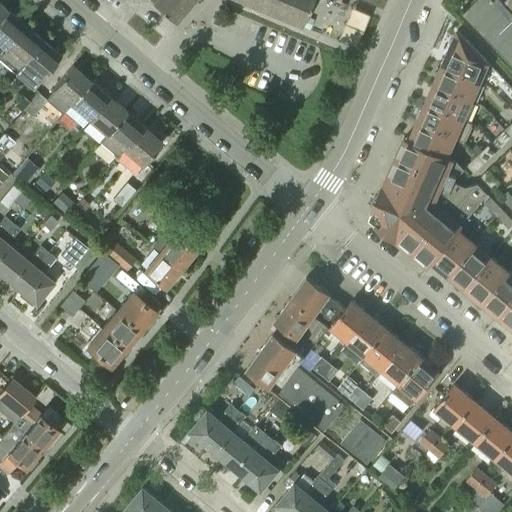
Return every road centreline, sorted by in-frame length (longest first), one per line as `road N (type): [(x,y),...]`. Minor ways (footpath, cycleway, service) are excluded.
road 1 (residential): [(312,209),(64,0)]
road 2 (tertiary): [(140,435),(312,209)]
road 3 (residential): [(511,373),(312,209)]
road 4 (tertiary): [(312,209),(338,176),(412,0)]
road 5 (residential): [(0,319),(140,435)]
